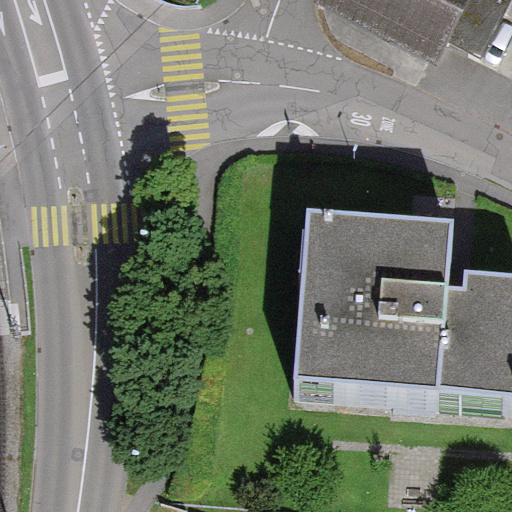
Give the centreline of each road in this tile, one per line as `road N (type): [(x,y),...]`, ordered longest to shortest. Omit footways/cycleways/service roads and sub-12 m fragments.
road 1 (secondary): [(56,121),(75,231),(81,478),(74,511)]
road 2 (residential): [(511,167),(386,113),(250,87)]
road 3 (residential): [(250,87),(177,89),(56,121)]
road 4 (secondary): [(31,0),(56,121)]
